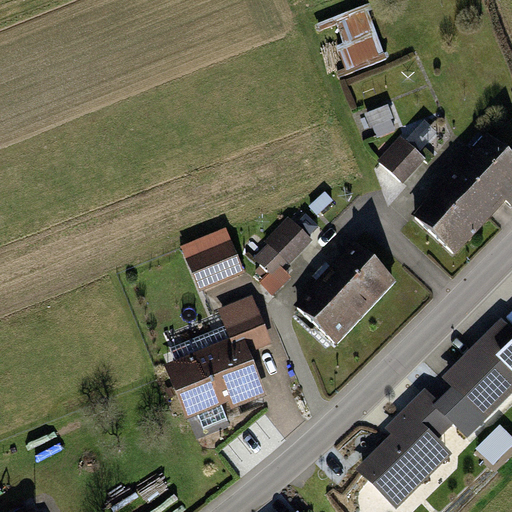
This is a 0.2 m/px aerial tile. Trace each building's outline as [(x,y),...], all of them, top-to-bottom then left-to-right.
[(356,71),(390,59),(372,10),(338,22),(356,71)] [(511,206),(511,159),(489,138),(417,214),(456,250),(503,200),(511,208),(511,206)] [(402,143),(380,165),(406,188),(427,165),(402,143)] [(312,245),(289,225),(256,265),(279,284),(312,245)] [(355,247),(294,313),(332,348),(393,281),(355,247)] [(233,248),(189,266),(202,299),(246,281),(233,248)] [(232,346),(166,374),(185,419),(225,402),(229,411),(266,396),(248,353),(271,343),(254,303),(220,317),(232,346)] [(511,331),(504,324),(446,383),(453,390),(485,422),(511,394),(511,331)] [(437,406),(455,423),(469,438),(485,422),(453,390),(437,406)] [(395,437),(361,472),(398,509),(452,457),(436,441),(455,423),(437,406),(426,395),(390,431),(395,437)]
